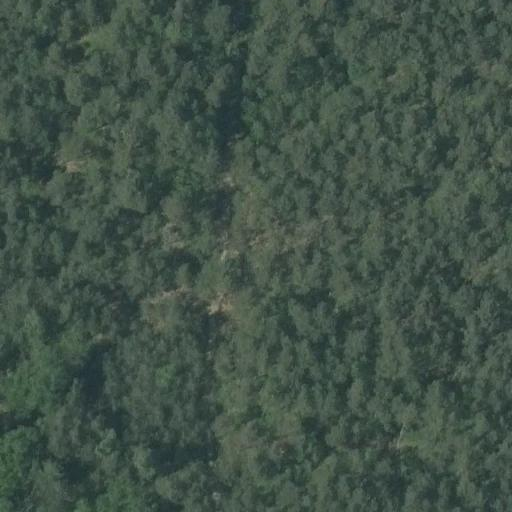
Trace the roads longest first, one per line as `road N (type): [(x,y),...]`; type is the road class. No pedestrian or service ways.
road 1 (track): [(245,0),(220,306)]
road 2 (track): [(220,306),(0,312)]
road 3 (track): [(212,511),(220,306)]
